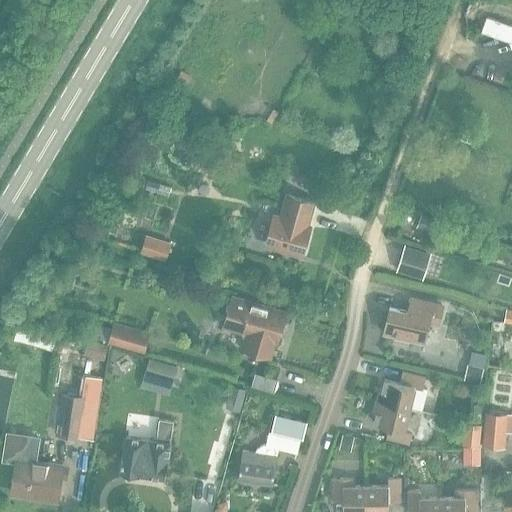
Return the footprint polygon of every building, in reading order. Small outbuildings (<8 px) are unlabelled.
[(489,0),(485,12),(511,21),(511,5),(496,0),(489,0)] [(511,25),(486,16),(481,31),(511,42),(511,25)] [(275,217),(267,244),(301,254),(309,227),(305,226),(312,203),(289,196),(282,219),(275,217)] [(422,214),(417,227),(439,236),(444,223),(422,214)] [(140,253),(166,260),(172,242),(146,234),(140,253)] [(396,271),(423,280),(431,253),(405,245),(396,271)] [(274,340),(276,341),(285,312),(233,297),(232,300),(227,303),(225,309),(228,314),(224,326),(243,331),(247,339),(244,349),(269,356),(274,340)] [(429,322),(438,325),(443,306),(411,298),(408,312),(389,308),(384,332),(395,335),(394,341),(407,344),(409,338),(424,342),(429,322)] [(144,353),(150,331),(114,321),(112,327),(105,324),(102,331),(95,329),(93,337),(144,353)] [(468,358),(480,362),(487,337),(475,334),(468,358)] [(89,339),(84,355),(102,360),(107,345),(89,339)] [(63,394),(57,433),(79,437),(93,439),(105,361),(69,355),(63,394)] [(149,359),(145,373),(172,381),(176,367),(149,359)] [(480,384),(484,368),(467,364),(463,380),(480,384)] [(377,400),(410,408),(415,387),(423,389),(425,377),(402,371),(399,383),(384,379),(382,388),(380,387),(377,400)] [(245,390),(232,386),(226,406),(239,410),(245,390)] [(422,411),(410,408),(377,400),(374,413),(376,414),(374,422),(389,426),(386,438),(409,443),(412,432),(417,433),(422,411)] [(483,445),(503,447),(506,415),(486,413),(483,445)] [(271,430),(303,438),(307,422),(275,414),(271,430)] [(171,443),(169,442),(172,422),(159,421),(156,441),(126,436),(121,472),(166,479),(171,443)] [(278,448),(297,453),(300,440),(269,432),(266,444),(264,443),(256,449),(256,452),(243,451),(239,479),(273,483),(277,455),(278,448)] [(211,447),(210,470),(220,471),(222,448),(211,447)] [(12,492),(57,499),(62,466),(17,459),(12,492)] [(333,460),(334,476),(350,475),(349,459),(333,460)] [(366,486),(366,511),(388,511),(388,501),(400,501),(400,477),(388,477),(388,485),(366,486)] [(366,511),(366,486),(353,486),(353,478),(332,478),(332,502),(344,502),(343,511),(366,511)] [(442,511),(442,497),(421,497),(421,489),(408,489),(408,511),(442,511)] [(442,497),(442,511),(476,511),(477,489),(455,489),(455,497),(442,497)]
